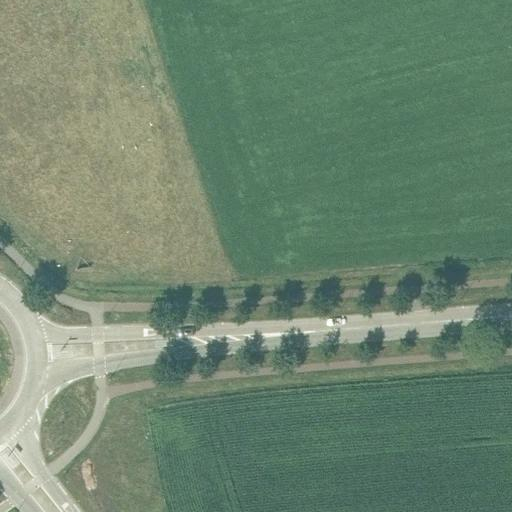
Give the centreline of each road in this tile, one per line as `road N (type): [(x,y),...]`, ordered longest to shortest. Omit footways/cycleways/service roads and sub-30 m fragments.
road 1 (secondary): [(206,341),(511,317)]
road 2 (secondary): [(206,341),(173,329),(27,332)]
road 3 (secondary): [(33,370),(206,341)]
